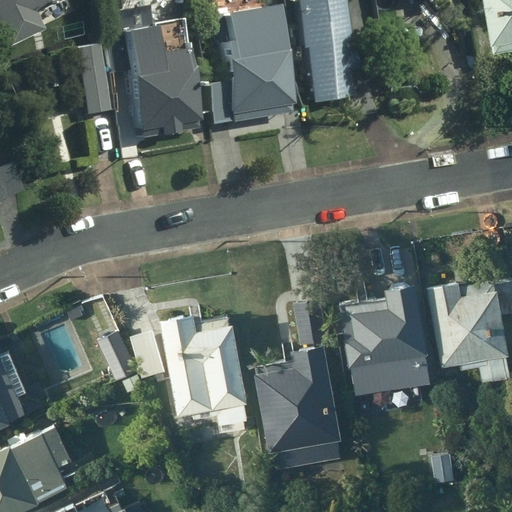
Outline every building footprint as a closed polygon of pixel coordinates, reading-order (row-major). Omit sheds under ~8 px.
[(0,0),(0,44),(33,28),(25,10),(45,0),(0,0)] [(228,122),(292,111),(281,46),(272,0),(267,0),(219,8),(224,36),(215,38),(221,78),(203,81),(210,123),(227,119),(228,122)] [(339,0),(291,0),(298,47),(301,47),(311,101),(348,94),(345,69),(353,68),(351,51),(343,50),(341,39),(346,37),(339,0)] [(371,0),(344,0),(349,34),(376,30),(371,0)] [(511,0),(476,0),(485,49),(511,43),(511,0)] [(132,5),(99,11),(110,73),(125,70),(136,127),(140,126),(142,134),(199,123),(197,115),(187,63),(198,61),(192,31),(155,38),(151,20),(135,23),(132,5)] [(85,42),(61,47),(77,114),(101,109),(85,42)] [(511,291),(509,275),(488,280),(495,313),(511,309),(511,291)] [(451,277),(420,284),(436,364),(456,360),(458,368),(475,365),(479,381),(505,375),(485,277),(452,283),(451,277)] [(344,364),(351,392),(423,378),(417,351),(416,351),(402,279),(373,284),(376,294),(333,302),(339,335),(335,336),(340,365),(344,364)] [(316,296),(291,301),(299,343),(324,338),(316,296)] [(184,309),(150,315),(169,413),(188,410),(189,417),(212,413),(216,431),(240,426),(239,419),(243,418),(222,313),(187,320),(184,309)] [(147,328),(125,334),(139,377),(160,370),(147,328)] [(267,449),(271,467),(334,454),(331,438),(335,437),(315,340),(282,347),(284,356),(248,363),(250,369),(246,370),(262,451),(267,449)] [(0,418),(17,411),(0,371),(0,418)] [(0,511),(6,511),(62,486),(51,463),(64,457),(47,421),(2,442),(1,439),(0,439),(0,511)] [(124,445),(113,449),(118,458),(127,455),(124,445)] [(136,464),(108,477),(118,496),(145,485),(136,464)] [(87,511),(82,501),(75,499),(70,502),(59,507),(57,503),(37,511),(87,511)]
